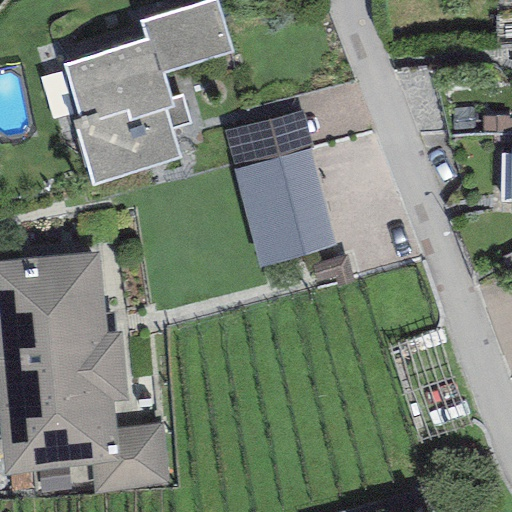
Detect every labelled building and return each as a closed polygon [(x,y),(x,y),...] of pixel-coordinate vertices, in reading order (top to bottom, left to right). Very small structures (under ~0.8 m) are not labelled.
[(146,26),(63,49),(78,101),(72,102),(92,171),(180,146),(171,117),(190,112),(183,87),(172,90),(165,62),(230,43),(217,0),(156,0),(140,5),(146,26)] [(226,123),(235,160),(309,142),(300,105),(226,123)] [(334,238),(309,142),(235,160),(259,256),(334,238)] [(100,236),(0,244),(0,428),(3,457),(90,449),(119,447),(117,424),(114,383),(126,382),(120,317),(107,318),(100,236)] [(161,420),(117,424),(119,447),(90,449),(94,489),(166,483),(161,420)] [(423,511),(421,503),(378,511),(423,511)]
